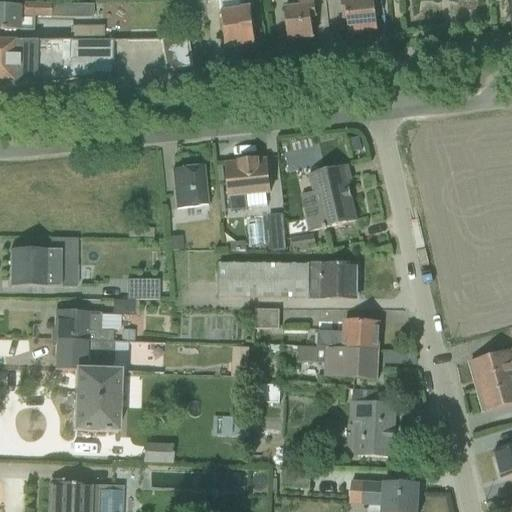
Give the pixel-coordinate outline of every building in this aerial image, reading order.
[(309,43),(306,22),(314,21),(310,0),(294,0),(296,7),(278,10),(283,47),(309,43)] [(338,0),(343,37),(374,34),(370,1),(375,0),(338,0)] [(0,34),(16,35),(16,10),(0,10),(0,34)] [(212,56),(251,52),(247,11),(208,15),(212,56)] [(54,39),(84,41),(85,30),(55,28),(54,39)] [(173,66),(172,43),(151,44),(152,67),(173,66)] [(0,46),(0,66),(10,67),(11,47),(0,46)] [(0,88),(9,89),(10,67),(0,66),(0,88)] [(222,201),(266,197),(262,160),(218,164),(222,201)] [(319,233),(355,225),(346,187),(351,186),(346,166),(305,176),(319,233)] [(168,211),(204,208),(201,168),(165,171),(168,211)] [(275,253),(274,221),(255,221),(256,253),(275,253)] [(0,288),(50,289),(50,253),(0,251),(0,288)] [(303,303),(358,304),(358,268),(304,267),(303,303)] [(140,281),(108,283),(109,304),(141,302),(140,281)] [(62,304),(82,302),(81,288),(61,290),(62,304)] [(240,333),(264,334),(265,314),(241,313),(240,333)] [(93,333),(94,316),(47,314),(46,343),(106,345),(106,334),(93,333)] [(314,351),(324,351),(377,354),(379,325),(338,323),(337,336),(315,334),(314,351)] [(500,350),(511,346),(511,329),(496,334),(500,350)] [(106,345),(46,343),(45,369),(58,370),(105,372),(106,345)] [(511,350),(467,362),(473,387),(511,377),(511,350)] [(322,381),(376,385),(377,354),(324,351),(322,381)] [(300,368),(301,352),(284,352),(284,367),(300,368)] [(56,435),(103,437),(105,372),(58,370),(56,435)] [(480,413),(511,405),(511,377),(473,387),(480,413)] [(350,458),(387,460),(390,408),(354,406),(350,458)] [(511,444),(487,450),(494,481),(511,476),(511,444)] [(156,465),(155,448),(128,449),(128,466),(156,465)] [(267,471),(266,491),(293,492),(293,472),(267,471)] [(358,511),(417,511),(420,488),(361,483),(358,511)] [(350,509),(350,488),(336,488),(336,509),(350,509)] [(38,511),(90,511),(91,490),(39,489),(38,511)]
